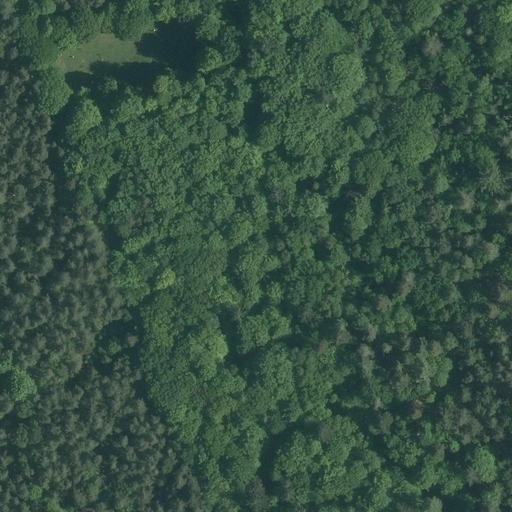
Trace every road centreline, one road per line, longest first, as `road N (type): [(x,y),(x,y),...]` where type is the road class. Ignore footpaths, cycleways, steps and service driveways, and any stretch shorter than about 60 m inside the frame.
road 1 (unknown): [(362,511),(296,196),(271,194),(207,261),(168,272),(82,284),(28,259),(0,259)]
road 2 (track): [(0,36),(265,0)]
road 3 (unknown): [(296,196),(273,0)]
